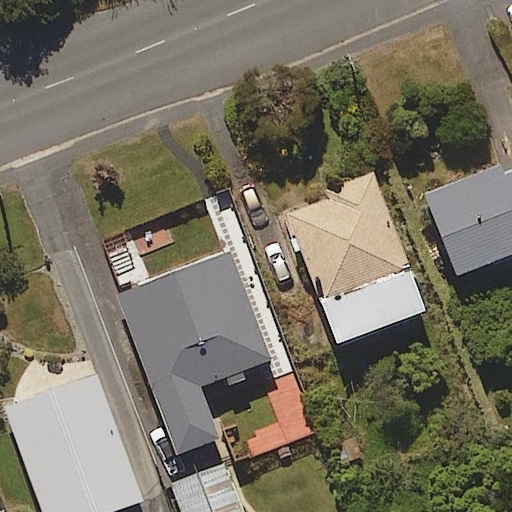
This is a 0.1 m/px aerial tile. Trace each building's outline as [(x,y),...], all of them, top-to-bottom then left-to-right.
[(511,167),(498,173),(495,164),(415,195),(446,278),(511,252),(511,167)] [(418,311),(371,186),(282,219),(328,345),(360,333),(418,311)] [(266,355),(229,248),(114,288),(170,447),(212,432),(194,381),(266,355)] [(81,511),(136,493),(92,368),(0,400),(39,511),(81,511)] [(240,511),(221,459),(166,480),(178,511),(240,511)]
